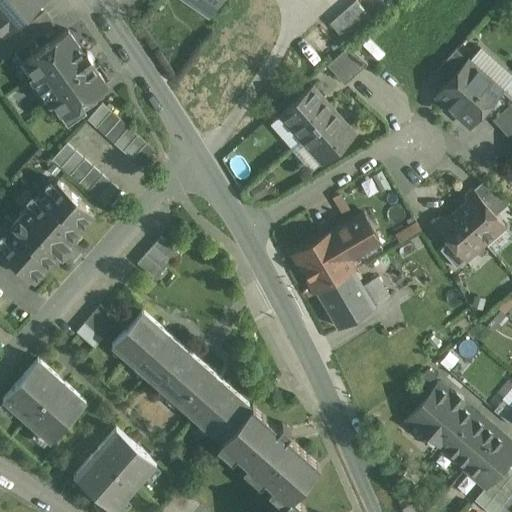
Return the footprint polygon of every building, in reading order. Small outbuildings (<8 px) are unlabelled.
[(0,0),(0,16),(7,25),(3,29),(4,30),(24,13),(38,0),(0,0)] [(190,0),(190,1),(209,13),(217,0),(190,0)] [(383,0),(350,0),(336,13),(354,33),(387,5),(383,0)] [(11,37),(0,44),(0,59),(1,61),(33,39),(53,24),(43,11),(31,20),(11,37)] [(0,44),(11,37),(31,20),(24,13),(4,30),(3,29),(7,25),(0,16),(0,44)] [(40,49),(26,59),(65,114),(79,104),(106,85),(90,62),(93,60),(86,50),(83,52),(67,30),(40,49)] [(33,39),(14,52),(21,62),(26,59),(40,49),(33,39)] [(367,64),(348,46),(338,55),(355,74),(367,64)] [(455,49),(437,70),(446,78),(464,57),(455,49)] [(355,74),(338,55),(327,65),(344,84),(355,74)] [(502,90),(467,60),(435,95),(470,126),(484,110),(502,90)] [(313,85),(282,112),(303,136),(334,109),(313,85)] [(511,100),(511,99),(502,90),(484,110),(492,119),(511,100)] [(511,100),(492,119),(511,140),(511,139),(511,100)] [(155,150),(102,103),(87,119),(140,166),(155,150)] [(79,104),(65,114),(60,117),(67,127),(86,114),(79,104)] [(334,109),(303,136),(325,160),(355,133),(334,109)] [(119,190),(66,142),(52,159),(105,206),(119,190)] [(41,198),(38,196),(10,226),(13,229),(0,243),(0,249),(34,279),(59,251),(62,254),(70,244),(67,241),(93,213),(57,180),(41,198)] [(509,203),(483,180),(473,189),(495,215),(509,203)] [(473,189),(472,188),(466,194),(466,203),(457,211),(485,243),(505,226),(495,215),(473,189)] [(485,243),(457,211),(448,218),(439,218),(433,223),(449,242),(465,260),(485,243)] [(378,237),(364,213),(352,220),(366,245),(378,237)] [(344,226),(332,233),(343,251),(355,244),(344,226)] [(332,232),(296,253),(317,290),(353,269),(343,251),(332,233),(332,232)] [(160,236),(137,262),(154,278),(178,252),(160,236)] [(449,242),(440,250),(456,268),(465,260),(449,242)] [(353,269),(317,290),(339,327),(375,306),(363,285),(353,269)] [(378,277),(363,285),(375,306),(389,296),(378,277)] [(100,304),(76,331),(94,347),(118,320),(100,304)] [(250,406),(142,310),(113,343),(222,439),(250,406)] [(38,359),(4,396),(50,438),(84,400),(38,359)] [(451,396),(437,383),(428,394),(425,391),(416,401),(419,404),(408,417),(445,449),(474,415),(461,404),(464,400),(454,392),(451,396)] [(511,383),(502,397),(511,404),(511,383)] [(511,406),(503,399),(494,410),(511,425),(511,406)] [(288,500),(292,495),(320,464),(253,404),(222,439),(220,441),(288,500)] [(478,419),(474,415),(445,449),(466,467),(495,433),(487,426),(489,425),(480,417),(478,419)] [(116,428),(75,474),(113,508),(155,462),(116,428)] [(495,433),(466,467),(487,485),(490,482),(506,463),(511,456),(511,447),(511,448),(511,447),(511,444),(505,438),(503,440),(495,433)] [(511,474),(511,468),(506,463),(490,482),(499,489),(511,474)] [(511,474),(499,489),(508,497),(511,492),(511,474)] [(487,485),(474,500),(483,508),(499,489),(490,482),(487,485)] [(180,487),(157,511),(191,511),(198,504),(180,487)] [(499,489),(483,508),(488,511),(495,511),(508,497),(499,489)] [(310,511),(292,495),(288,500),(277,511),(276,510),(273,511),(310,511)]
